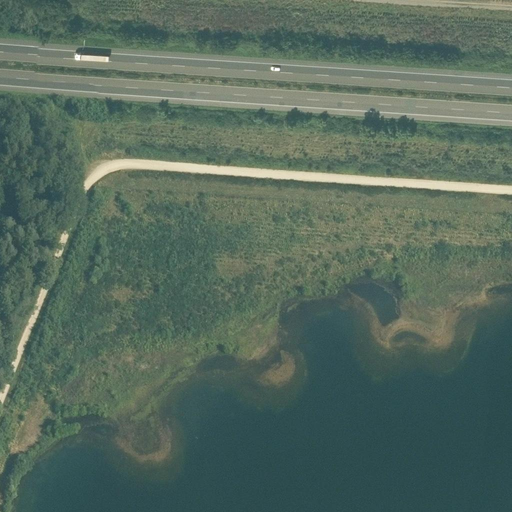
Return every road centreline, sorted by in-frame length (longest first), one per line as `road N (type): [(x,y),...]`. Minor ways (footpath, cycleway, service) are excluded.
road 1 (track): [(0,403),(95,175),(126,163),(511,190)]
road 2 (motorway): [(0,77),(511,112)]
road 3 (motorway): [(511,87),(0,52)]
road 4 (track): [(511,8),(367,0)]
